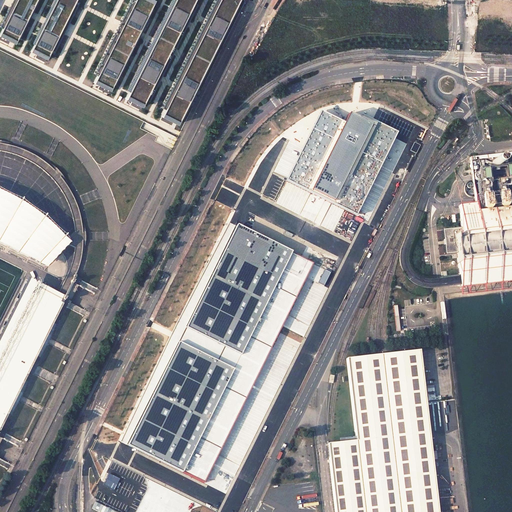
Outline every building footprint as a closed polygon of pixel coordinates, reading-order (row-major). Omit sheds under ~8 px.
[(0,28),(0,31),(19,41),(33,15),(40,0),(15,0),(12,6),(0,28)] [(31,50),(51,59),(66,28),(80,0),(56,0),(46,20),(31,50)] [(99,80),(116,87),(141,36),(158,0),(137,0),(125,28),(99,80)] [(186,24),(197,0),(177,0),(156,43),(130,95),(147,103),(159,78),(173,50),(186,24)] [(182,120),(240,0),(216,0),(161,111),(182,120)] [(406,114),(410,105),(389,95),(383,106),(393,111),(394,109),(406,114)] [(346,121),(322,109),(287,180),(359,214),(399,131),(362,113),(361,115),(351,111),(346,121)] [(0,150),(7,152),(26,158),(37,164),(47,172),(56,182),(61,190),(67,201),(72,214),(75,230),(75,240),(74,247),(70,264),(63,280),(61,285),(56,294),(65,298),(70,289),(75,277),(82,255),(83,232),(79,210),(70,189),(61,176),(55,169),(46,161),(37,155),(26,149),(14,145),(0,143),(0,142),(0,150)] [(511,152),(471,157),(473,179),(472,179),(470,180),(468,181),(466,183),(465,185),(464,187),(464,190),(465,193),(467,195),(469,197),(472,197),(475,197),(476,203),(460,205),(462,228),(444,230),(447,253),(458,251),(461,279),(462,285),(511,279),(511,152)] [(0,248),(3,250),(23,260),(39,268),(56,250),(67,238),(72,233),(53,216),(49,213),(38,205),(33,203),(13,191),(9,188),(0,184),(0,248)] [(317,266),(238,226),(127,443),(206,485),(317,266)] [(75,230),(72,233),(67,238),(56,250),(39,268),(63,280),(70,264),(74,247),(75,240),(75,230)] [(0,427),(65,298),(56,294),(36,283),(0,354),(0,427)] [(438,511),(430,439),(420,349),(347,358),(354,435),(339,437),(339,442),(327,443),(334,511),(438,511)]
